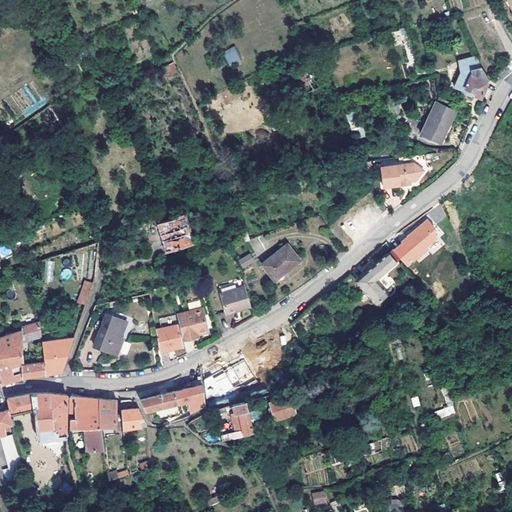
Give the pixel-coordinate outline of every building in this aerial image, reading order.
[(230,67),(242,61),(234,46),(222,52),(230,67)] [(174,61),(164,65),(170,78),(180,74),(174,61)] [(469,96),(473,93),(481,97),(489,79),(481,65),(470,67),(470,71),(463,89),(463,92),(469,96)] [(311,66),(295,73),(304,93),(320,86),(311,66)] [(396,102),(395,93),(387,95),(389,104),(396,102)] [(440,142),(454,111),(435,102),(420,133),(440,142)] [(366,118),(360,121),(356,111),(347,114),(352,128),(358,145),(374,139),(366,118)] [(373,167),(370,161),(364,161),(367,169),(373,167)] [(401,182),(412,180),(411,179),(419,178),(425,169),(414,162),(382,166),(384,186),(401,184),(401,182)] [(181,213),(156,220),(164,248),(189,240),(181,213)] [(428,218),(393,248),(408,266),(428,248),(427,246),(437,237),(436,226),(428,218)] [(285,245),(260,265),(273,280),(298,260),(285,245)] [(392,250),(388,253),(396,262),(399,259),(392,250)] [(252,252),(240,255),(242,262),(254,259),(252,252)] [(368,275),(359,283),(376,303),(387,293),(375,279),(396,262),(388,253),(366,273),(368,275)] [(356,280),(359,283),(368,275),(366,273),(356,280)] [(226,312),(251,304),(244,278),(219,285),(226,312)] [(77,302),(85,305),(93,283),(84,280),(77,302)] [(189,309),(201,306),(200,301),(188,303),(189,309)] [(194,333),(199,332),(207,330),(204,310),(178,314),(182,339),(195,336),(194,333)] [(116,353),(122,337),(128,320),(107,312),(94,345),(116,353)] [(18,325),(20,328),(21,336),(38,328),(36,317),(18,325)] [(179,323),(162,326),(156,327),(160,349),(182,346),(179,323)] [(21,361),(22,361),(22,358),(21,336),(20,328),(0,336),(0,380),(1,384),(14,380),(23,377),(21,361)] [(125,338),(122,337),(116,353),(118,354),(125,338)] [(219,372),(204,379),(206,397),(216,396),(249,382),(255,382),(246,360),(215,373),(219,372)] [(21,361),(23,377),(24,377),(39,375),(46,374),(44,361),(22,361),(21,361)] [(146,411),(188,401),(190,412),(206,404),(202,384),(140,399),(146,410),(146,411)] [(0,434),(6,433),(4,426),(13,424),(11,413),(34,408),(39,438),(67,436),(67,393),(47,392),(35,392),(24,394),(5,398),(5,399),(8,399),(10,409),(0,411),(0,434)] [(296,412),(295,411),(305,408),(301,392),(270,401),(275,418),(296,412)] [(103,427),(99,398),(89,397),(80,396),(80,394),(76,394),(71,393),(70,416),(70,428),(84,427),(88,450),(106,449),(103,427)] [(99,398),(103,427),(116,426),(118,426),(118,413),(117,400),(108,399),(99,398)] [(232,433),(233,438),(255,432),(247,400),(233,404),(236,415),(232,416),(236,431),(232,433)] [(453,405),(436,411),(439,419),(456,413),(453,405)] [(139,407),(122,408),(122,413),(124,427),(148,427),(139,407)] [(122,413),(118,413),(118,426),(116,426),(117,433),(125,432),(124,427),(122,413)] [(366,426),(354,430),(356,437),(368,433),(366,426)] [(1,437),(8,468),(3,470),(8,482),(20,478),(22,470),(14,435),(1,437)] [(379,441),(370,443),(372,451),(380,449),(379,441)] [(109,481),(129,475),(127,468),(107,474),(109,481)] [(313,504),(327,503),(326,491),(312,492),(313,504)] [(402,511),(402,499),(387,500),(387,511),(402,511)]
